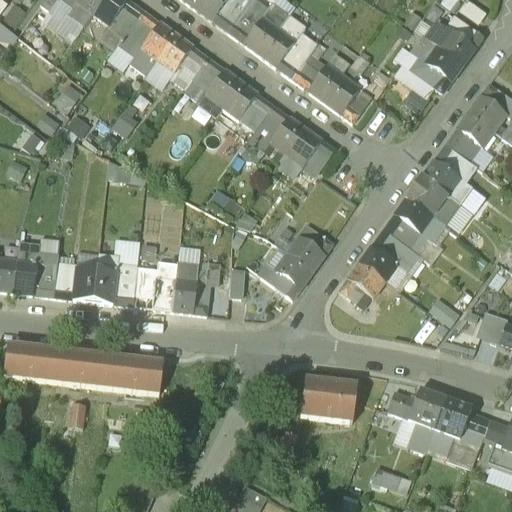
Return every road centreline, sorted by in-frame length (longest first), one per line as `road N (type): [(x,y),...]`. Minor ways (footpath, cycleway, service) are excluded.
road 1 (residential): [(151,0),(400,176)]
road 2 (residential): [(0,323),(284,348)]
road 3 (residential): [(284,348),(407,364),(511,393)]
road 4 (residential): [(284,348),(400,176)]
road 5 (residential): [(181,511),(284,348)]
road 6 (residential): [(400,176),(511,23)]
